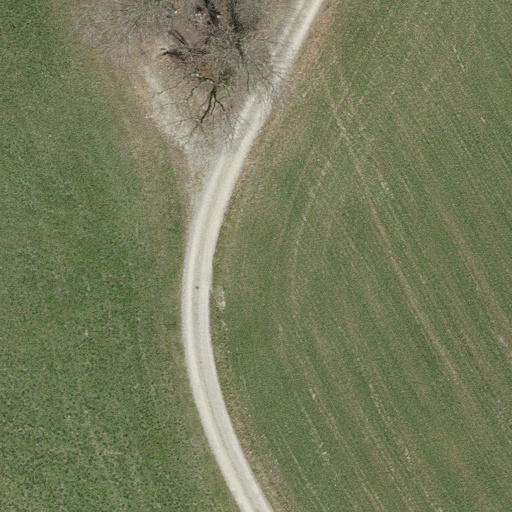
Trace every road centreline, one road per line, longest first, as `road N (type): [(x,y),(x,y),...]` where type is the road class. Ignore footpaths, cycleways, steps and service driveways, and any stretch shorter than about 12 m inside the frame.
road 1 (track): [(263,511),(209,397),(203,291),(220,197)]
road 2 (track): [(220,197),(127,54),(111,0)]
road 3 (track): [(220,197),(303,0)]
